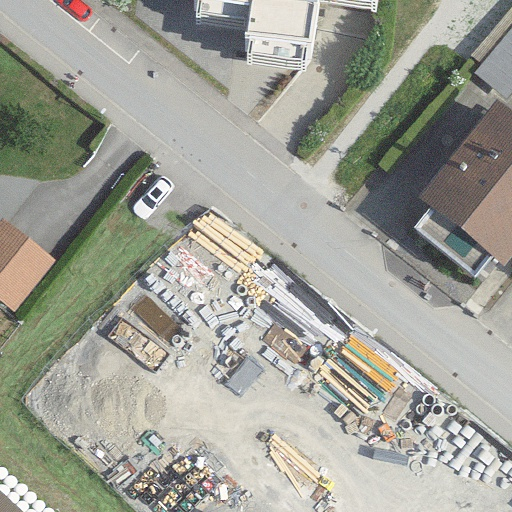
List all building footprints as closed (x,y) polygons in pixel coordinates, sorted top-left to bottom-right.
[(195,0),(194,12),(251,19),(247,54),(309,61),(315,13),(378,20),(380,0),(195,0)] [(502,88),(511,78),(511,39),(483,67),(502,88)] [(511,128),(489,111),(415,205),(426,214),(410,235),(474,285),(492,262),(505,272),(511,263),(511,128)] [(47,268),(0,231),(0,311),(8,318),(47,268)] [(13,511),(0,500),(0,511),(13,511)]
